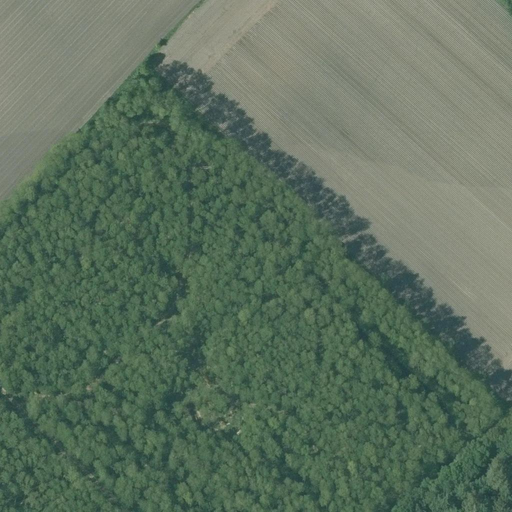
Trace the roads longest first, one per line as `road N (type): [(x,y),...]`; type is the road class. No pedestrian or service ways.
road 1 (track): [(0,250),(115,133),(151,123),(172,131),(164,158),(104,211),(75,257),(0,331)]
road 2 (track): [(424,483),(402,422),(379,398),(335,382),(308,311),(286,285),(257,269),(187,256)]
road 3 (track): [(394,506),(335,469),(294,419),(209,389),(170,345),(166,314)]
road 4 (track): [(502,421),(335,253),(313,251),(286,285)]
road 5 (track): [(255,511),(196,463),(95,410),(45,398),(17,405),(0,389)]
road 6 (track): [(63,400),(91,386),(169,312),(190,239),(182,164)]
road 7 (track): [(127,511),(17,405)]
road 8 (track): [(389,511),(502,421)]
